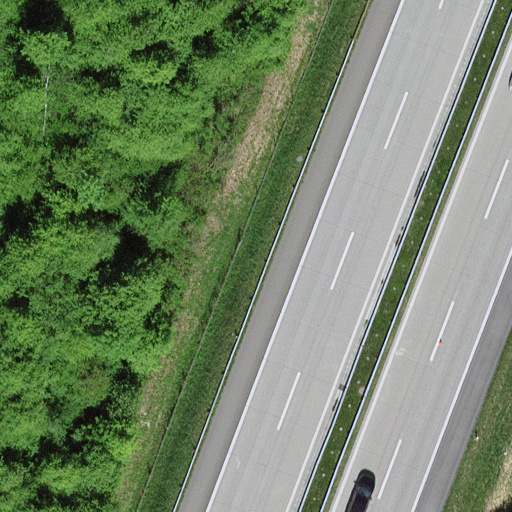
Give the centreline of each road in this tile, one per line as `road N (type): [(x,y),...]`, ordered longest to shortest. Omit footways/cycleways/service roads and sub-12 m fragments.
road 1 (motorway): [(444,0),(249,511)]
road 2 (motorway): [(378,511),(511,156)]
